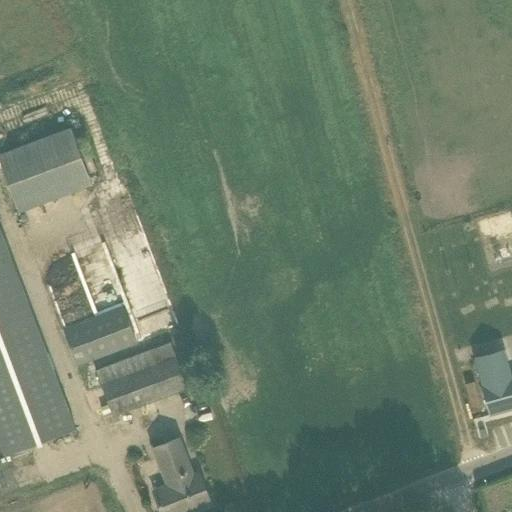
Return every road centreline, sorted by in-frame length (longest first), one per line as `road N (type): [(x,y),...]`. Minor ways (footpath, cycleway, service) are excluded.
road 1 (track): [(474,511),(342,0)]
road 2 (unclassified): [(367,511),(511,459)]
